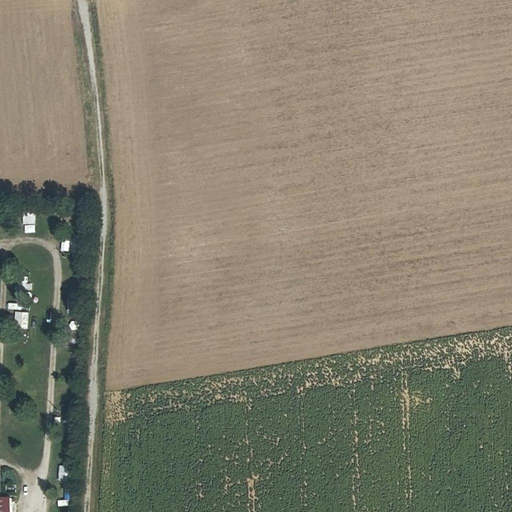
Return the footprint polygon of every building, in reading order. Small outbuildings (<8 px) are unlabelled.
[(84,241),(66,239),(64,253),(83,254),(84,241)] [(79,283),(80,275),(72,274),(71,282),(79,283)] [(18,313),(17,325),(28,327),(29,314),(18,313)] [(43,437),(43,423),(28,423),(28,437),(43,437)] [(55,466),(55,483),(68,483),(68,466),(55,466)] [(12,511),(12,494),(0,494),(0,511),(12,511)]
